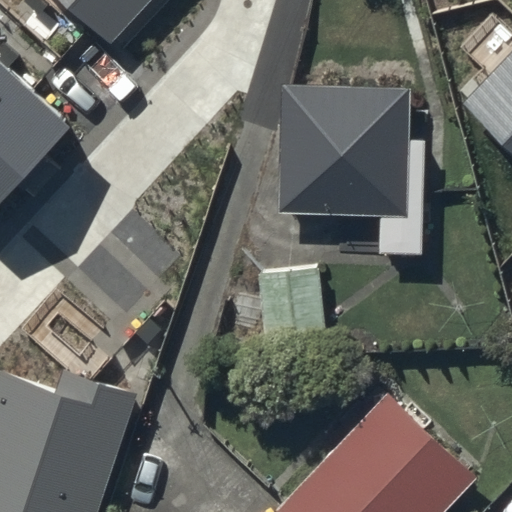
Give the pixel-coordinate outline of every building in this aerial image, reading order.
[(124,0),(7,0),(0,10),(0,91),(10,79),(139,176),(218,70),(124,0)] [(409,69),(282,66),(278,192),(405,196),(409,69)] [(262,257),(269,332),(323,327),(317,252),(262,257)] [(149,340),(73,284),(17,360),(93,415),(149,340)] [(388,378),(277,494),(296,511),(428,511),(476,461),(388,378)]
